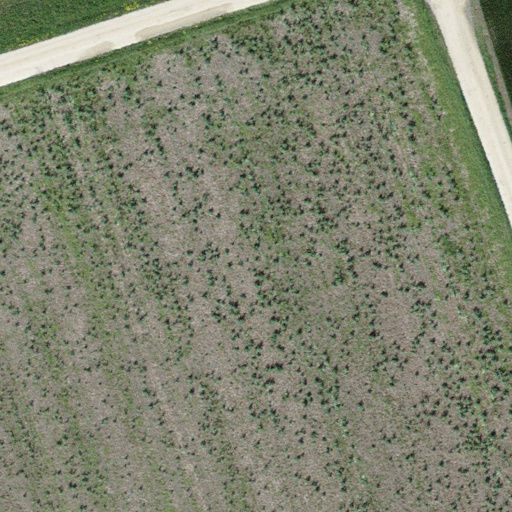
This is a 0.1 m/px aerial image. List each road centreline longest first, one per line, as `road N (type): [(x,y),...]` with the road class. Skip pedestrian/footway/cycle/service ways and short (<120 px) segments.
road 1 (track): [(0,65),(211,0)]
road 2 (track): [(511,151),(453,0)]
